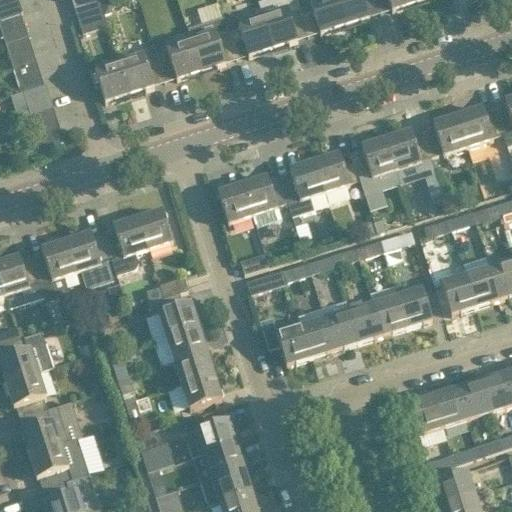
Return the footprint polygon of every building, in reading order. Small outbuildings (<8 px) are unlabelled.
[(0,0),(0,21),(0,23),(21,17),(23,16),(17,0),(0,0)] [(71,0),(75,13),(100,5),(98,0),(71,0)] [(263,22),(274,54),(298,46),(296,39),(307,35),(300,13),(296,0),(279,0),(259,6),(263,22)] [(321,39),(345,31),(335,0),(330,0),(311,6),(312,9),(300,13),(307,35),(318,32),(321,39)] [(335,0),(345,31),(370,23),(368,16),(379,12),(375,0),(335,0)] [(414,0),(375,0),(379,12),(390,9),(393,16),(417,8),(414,0)] [(112,4),(101,7),(105,17),(111,15),(114,10),(112,4)] [(83,38),(109,30),(105,17),(101,7),(100,5),(75,13),(83,38)] [(21,17),(0,23),(0,31),(5,48),(29,40),(21,17)] [(192,45),(202,77),(226,69),(224,62),(236,58),(228,36),(224,24),(223,21),(188,32),(192,45)] [(249,61),(274,54),(263,22),(239,30),(240,32),(228,36),(236,58),(247,55),(249,61)] [(13,71),(36,64),(29,40),(5,48),(13,71)] [(177,85),(202,77),(192,45),(168,52),(169,55),(157,59),(164,81),(175,78),(177,85)] [(164,81),(157,59),(146,62),(145,59),(120,68),(130,100),(155,92),(153,85),(164,81)] [(23,95),(44,88),(36,64),(13,71),(21,95),(23,95)] [(130,100),(120,68),(95,75),(91,77),(96,93),(100,92),(106,108),(130,100)] [(54,112),(46,88),(44,88),(23,95),(31,119),(54,112)] [(498,115),(496,116),(504,139),(508,152),(511,150),(511,103),(505,105),(506,107),(507,112),(498,115)] [(54,112),(31,119),(39,143),(35,144),(35,145),(38,154),(63,146),(60,137),(62,136),(61,135),(59,127),(54,112)] [(492,142),(504,139),(496,116),(485,119),(483,112),(458,120),(469,153),(493,145),(492,142)] [(469,153),(458,120),(434,128),(436,135),(425,139),(432,162),(443,158),(444,160),(469,153)] [(421,165),(432,162),(425,139),(413,142),(411,135),(386,143),(397,176),(421,168),(421,165)] [(360,160),(353,162),(360,185),(365,201),(401,189),(397,176),(386,143),(362,151),(362,153),(364,158),(360,160)] [(339,158),(315,166),(326,198),(350,191),(349,188),(360,185),(353,162),(342,165),(339,158)] [(291,182),(281,185),(288,208),(293,222),(296,231),(302,229),(299,220),(314,215),(311,203),(326,198),(315,166),(300,171),(290,174),(291,176),(292,181),(291,182)] [(254,186),(243,189),(253,222),(256,231),(274,225),(282,222),(278,211),(288,208),(281,185),(270,188),(268,183),(268,181),(254,186)] [(229,230),(253,222),(243,189),(218,197),(229,230)] [(501,220),(511,216),(511,203),(497,209),(501,220)] [(476,228),(501,220),(497,209),(473,216),(476,228)] [(149,255),(154,253),(173,247),(163,215),(138,223),(149,255)] [(452,235),(476,228),(473,216),(448,224),(452,235)] [(511,217),(502,221),(507,235),(511,233),(511,232),(510,226),(511,225),(511,217)] [(135,260),(149,255),(138,223),(137,224),(136,220),(123,224),(124,228),(114,231),(116,238),(105,241),(112,264),(117,280),(136,274),(138,268),(135,260)] [(383,222),(373,225),(374,227),(376,236),(386,233),(383,224),(383,222)] [(427,243),(452,235),(448,224),(424,231),(427,243)] [(371,226),(360,229),(364,240),(374,237),(371,226)] [(335,235),(323,239),(327,251),(339,247),(335,235)] [(383,257),(415,247),(411,235),(380,245),(383,257)] [(91,238),(67,246),(77,278),(81,277),(87,295),(114,286),(107,266),(112,264),(105,241),(94,245),(92,240),(91,238)] [(360,264),(383,257),(380,245),(356,253),(360,264)] [(76,278),(77,278),(67,246),(42,254),(44,261),(33,265),(41,287),(46,303),(47,307),(70,300),(67,291),(64,282),(76,278)] [(336,271),(360,264),(356,253),(333,260),(336,271)] [(245,279),(269,271),(265,258),(241,266),(245,279)] [(312,279),(336,271),(333,260),(308,268),(312,279)] [(22,268),(20,261),(0,267),(0,284),(5,301),(9,313),(10,314),(46,303),(41,287),(33,265),(22,268)] [(500,305),(511,301),(511,265),(490,272),(500,305)] [(288,287),(312,279),(308,268),(284,275),(288,287)] [(476,312),(500,305),(490,272),(466,280),(476,312)] [(284,275),(247,287),(252,300),(288,289),(287,287),(288,287),(284,275)] [(452,320),(476,312),(466,280),(441,288),(452,320)] [(164,303),(189,295),(185,284),(161,292),(164,303)] [(394,291),(370,298),(374,309),(384,341),(408,334),(398,301),(394,291)] [(408,334),(433,326),(423,294),(398,301),(408,334)] [(184,309),(180,298),(148,308),(152,320),(159,317),(167,342),(199,332),(191,307),(184,309)] [(0,315),(9,313),(5,301),(0,302),(0,315)] [(137,304),(128,307),(130,313),(139,310),(137,304)] [(360,349),(384,341),(374,309),(350,316),(360,349)] [(336,356),(360,349),(350,316),(326,324),(336,356)] [(278,339),(273,323),(260,327),(269,356),(281,352),(287,371),(312,364),(302,332),(278,339)] [(312,364),(336,356),(326,324),(302,332),(312,364)] [(86,325),(73,329),(76,337),(89,332),(86,325)] [(21,332),(0,338),(0,351),(2,350),(25,343),(21,332)] [(175,366),(207,356),(199,332),(167,342),(175,366)] [(0,368),(6,388),(39,378),(53,373),(42,338),(25,343),(2,350),(5,361),(0,363),(0,368)] [(281,352),(269,356),(271,361),(283,357),(281,352)] [(182,390),(215,379),(207,356),(175,366),(182,390)] [(118,383),(128,380),(121,357),(110,361),(118,383)] [(48,414),(44,403),(47,402),(39,378),(6,388),(14,413),(21,411),(25,422),(48,414)] [(215,379),(182,390),(189,412),(190,414),(203,410),(223,404),(219,395),(223,394),(218,379),(215,380),(215,379)] [(492,418),(511,411),(511,397),(506,379),(482,386),(492,418)] [(126,408),(136,405),(128,380),(118,383),(126,408)] [(468,426),(492,418),(482,386),(458,394),(468,426)] [(444,433),(468,426),(458,394),(434,401),(444,433)] [(419,441),(438,435),(444,433),(434,401),(409,409),(419,441)] [(133,431),(144,428),(136,405),(126,408),(133,431)] [(29,460),(62,449),(69,447),(58,411),(48,414),(25,422),(28,433),(21,435),(29,460)] [(199,444),(187,448),(192,463),(204,459),(236,449),(231,433),(230,427),(229,424),(210,430),(196,435),(199,444)] [(157,436),(137,442),(141,456),(141,457),(148,476),(159,473),(153,452),(162,450),(157,436)] [(503,454),(511,451),(511,439),(500,444),(503,454)] [(62,449),(29,460),(37,485),(39,484),(44,482),(48,494),(89,480),(78,444),(69,447),(62,449)] [(479,462),(503,454),(500,444),(476,452),(479,462)] [(236,449),(204,459),(212,483),(244,473),(244,472),(242,465),(236,449)] [(455,470),(479,462),(476,452),(452,460),(455,470)] [(431,478),(450,472),(455,470),(452,460),(428,468),(431,478)] [(155,500),(167,497),(159,473),(148,476),(155,500)] [(212,483),(200,487),(208,511),(219,507),(252,497),(247,481),(245,475),(244,473),(212,483)] [(443,510),(475,500),(467,475),(435,486),(443,510)] [(46,506),(44,507),(46,511),(99,511),(89,480),(48,494),(51,505),(46,506)] [(159,511),(171,511),(167,497),(155,500),(159,511)] [(220,511),(256,511),(252,497),(219,507),(220,511)] [(443,511),(479,511),(475,500),(443,510),(443,511)]
